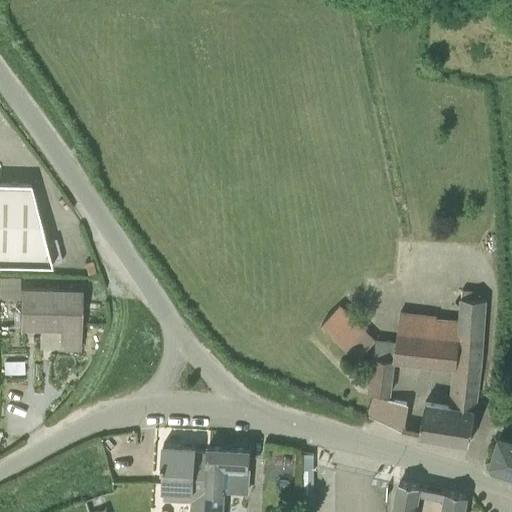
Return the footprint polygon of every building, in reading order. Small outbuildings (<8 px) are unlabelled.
[(0,262),(51,264),(31,184),(18,183),(18,182),(10,182),(10,183),(0,182),(0,262)] [(59,348),(80,348),(81,288),(20,287),(19,326),(59,327),(59,348)] [(400,310),(392,358),(373,355),(367,391),(392,394),(395,362),(454,369),(451,403),(426,399),(420,433),(470,443),(484,352),(487,299),(460,297),(458,318),(436,317),(437,314),(400,310)] [(358,358),(375,340),(377,338),(341,304),(322,323),(358,358)] [(369,415),(403,429),(408,402),(375,396),(369,415)] [(494,467),(511,472),(511,436),(500,433),(491,461),(494,467)] [(191,511),(205,511),(209,446),(163,443),(161,479),(171,480),(172,475),(181,476),(180,488),(192,489),(191,511)] [(209,446),(205,511),(224,511),(226,490),(250,491),(251,467),(248,466),(250,448),(209,446)] [(414,511),(420,485),(400,481),(394,511),(414,511)] [(463,511),(467,494),(447,491),(443,511),(463,511)]
